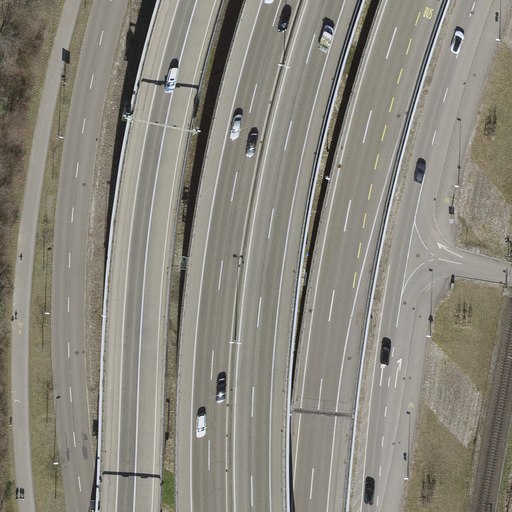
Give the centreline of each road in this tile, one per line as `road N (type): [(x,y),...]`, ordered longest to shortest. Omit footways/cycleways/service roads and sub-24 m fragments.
road 1 (primary): [(372,511),(409,251),(431,145),(476,0)]
road 2 (motorway): [(310,511),(352,200),(406,0)]
road 3 (motorway): [(253,511),(253,402),(270,235),(326,0)]
road 4 (motorway): [(279,0),(225,220),(209,381),(210,511)]
road 5 (motorway): [(189,0),(144,199),(126,511)]
road 6 (primary): [(110,0),(78,156),(69,258),(70,397),(83,511)]
